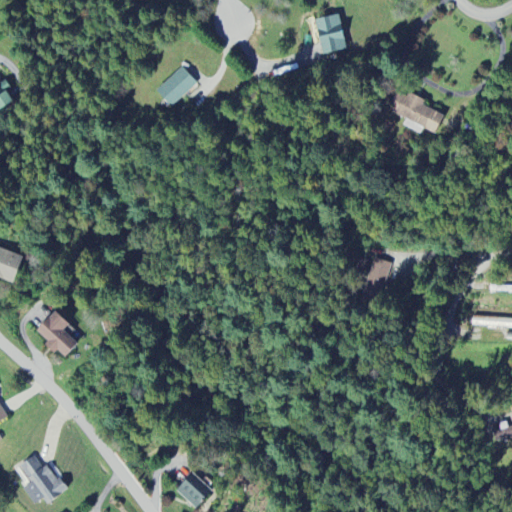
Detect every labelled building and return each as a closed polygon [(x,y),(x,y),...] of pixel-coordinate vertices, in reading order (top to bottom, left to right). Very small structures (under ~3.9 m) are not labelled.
[(339,16),(315,21),(323,56),(347,51),(339,16)] [(198,84),(182,68),(157,92),(172,108),(198,84)] [(0,109),(14,100),(1,80),(0,80),(0,109)] [(444,117),(423,107),(425,103),(398,91),(388,112),(407,121),(403,127),(421,135),(424,130),(435,135),(444,117)] [(0,279),(13,284),(23,258),(0,248),(0,279)] [(383,298),(390,263),(373,260),(366,294),(383,298)] [(70,325),(55,311),(36,332),(48,343),(45,346),(55,355),(58,351),(65,358),(78,345),(63,331),(70,325)] [(511,319),(473,318),(473,327),(511,328),(511,319)] [(35,506),(44,500),(47,505),(66,492),(48,464),(41,469),(34,458),(20,467),(31,484),(23,489),(35,506)] [(176,492),(196,510),(213,492),(193,474),(176,492)]
